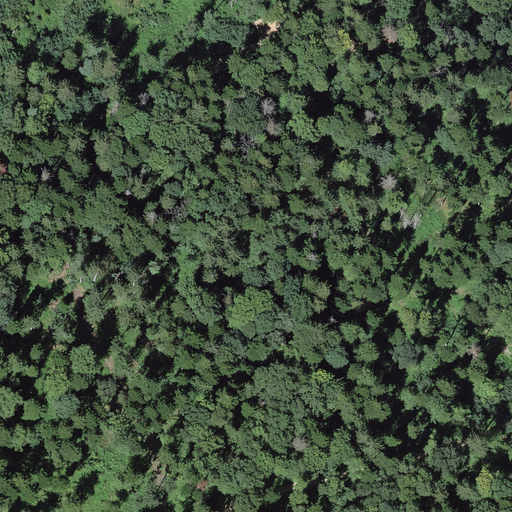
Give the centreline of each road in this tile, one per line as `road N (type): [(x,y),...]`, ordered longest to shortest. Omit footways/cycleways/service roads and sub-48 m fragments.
road 1 (track): [(0,151),(198,67),(329,0)]
road 2 (track): [(220,511),(255,493),(497,435)]
